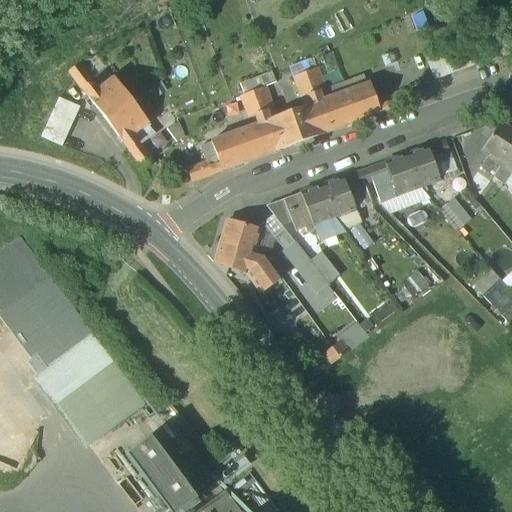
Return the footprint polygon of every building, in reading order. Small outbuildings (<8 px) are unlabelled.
[(150,17),(156,36),(176,29),(169,10),(150,17)] [(497,35),(426,61),(434,81),(504,55),(497,35)] [(511,37),(497,35),(504,55),(511,57),(511,37)] [(99,90),(79,64),(69,72),(88,98),(99,90)] [(325,91),(318,70),(306,74),(313,95),(318,94),(325,91)] [(306,74),(293,79),(301,100),(307,98),(313,95),(306,74)] [(99,90),(88,98),(105,121),(131,102),(114,79),(99,90)] [(321,102),(316,104),(328,134),(380,115),(376,103),(369,85),(321,102)] [(265,89),(252,93),(260,115),(266,113),(272,110),(265,89)] [(406,91),(376,103),(380,115),(411,104),(406,91)] [(252,93),(241,98),(248,119),(255,117),(260,115),(252,93)] [(318,94),(313,95),(316,104),(321,102),(318,94)] [(313,95),(307,98),(310,106),(316,104),(313,95)] [(80,107),(59,98),(42,138),(62,147),(80,107)] [(131,102),(105,121),(122,144),(133,135),(148,124),(131,102)] [(264,124),(275,153),(328,134),(316,104),(310,106),(269,121),(264,124)] [(269,121),(266,113),(260,115),(264,124),(269,121)] [(260,115),(255,117),(258,125),(264,124),(260,115)] [(211,143),(219,167),(222,174),(275,153),(264,124),(258,125),(211,143)] [(511,146),(511,131),(500,124),(483,151),(490,156),(502,164),(511,146)] [(153,162),(133,135),(122,144),(142,170),(153,162)] [(446,143),(428,150),(430,155),(435,153),(437,159),(450,154),(446,143)] [(511,146),(502,164),(511,170),(511,146)] [(428,150),(406,157),(418,189),(440,181),(430,155),(428,150)] [(502,164),(490,156),(481,169),(489,174),(492,170),(496,172),(502,164)] [(406,157),(385,165),(397,197),(418,189),(406,157)] [(208,163),(187,171),(192,184),(213,176),(211,170),(208,163)] [(511,173),(511,170),(502,164),(496,172),(501,175),(498,180),(505,185),(511,173)] [(360,174),(364,185),(372,183),(379,203),(397,197),(385,165),(360,174)] [(219,167),(211,170),(213,176),(222,174),(219,167)] [(364,185),(360,174),(343,180),(348,191),(364,185)] [(343,180),(322,188),(334,220),(355,211),(348,191),(343,180)] [(322,188),(300,196),(282,202),(291,224),(295,234),(305,230),(307,236),(315,233),(318,242),(343,232),(334,220),(322,188)] [(397,197),(379,203),(389,214),(428,200),(418,189),(397,197)] [(443,212),(458,229),(472,218),(457,200),(443,212)] [(282,202),(267,208),(282,228),(291,224),(282,202)] [(260,231),(227,222),(221,244),(253,253),(255,248),(260,231)] [(90,336),(19,240),(0,253),(0,314),(34,360),(42,372),(89,337),(90,336)] [(253,253),(221,244),(214,266),(247,276),(247,275),(253,254),(253,253)] [(293,245),(284,252),(297,269),(306,262),(293,245)] [(265,251),(255,248),(253,253),(263,256),(265,251)] [(263,257),(253,254),(247,275),(256,278),(251,281),(260,294),(280,279),(279,279),(263,257)] [(321,277),(329,272),(318,258),(310,263),(321,277)] [(297,269),(317,294),(326,287),(306,262),(297,269)] [(329,272),(321,277),(328,286),(335,280),(329,272)] [(142,408),(89,337),(42,372),(34,360),(27,365),(36,377),(31,380),(84,451),(130,417),(142,408)] [(142,408),(130,417),(138,427),(150,418),(142,408)] [(156,447),(132,465),(167,511),(190,494),(156,447)] [(247,511),(259,511),(257,510),(270,499),(249,476),(230,493),(247,511)] [(237,511),(224,493),(199,511),(237,511)]
